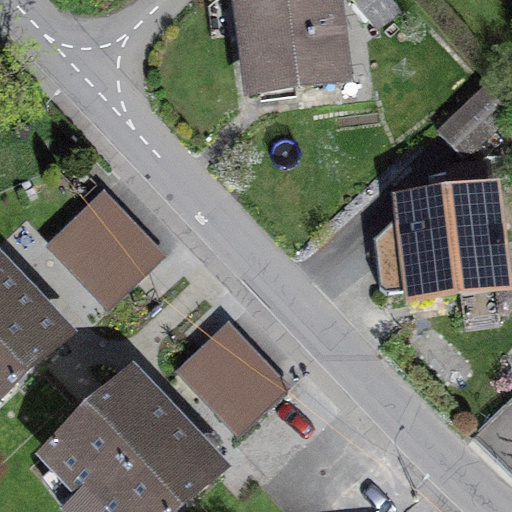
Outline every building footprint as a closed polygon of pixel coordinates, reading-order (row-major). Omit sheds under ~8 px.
[(252,0),(244,1),(255,91),(339,80),(327,0),(252,0)] [(388,0),(352,0),(376,30),(398,12),(388,0)] [(438,134),(464,161),(510,118),(484,91),(438,134)] [(415,293),(415,297),(500,287),(483,168),(447,173),(451,202),(405,208),(406,221),(395,222),(373,243),(379,291),(386,296),(415,293)] [(50,246),(111,310),(160,263),(99,199),(50,246)] [(0,397),(60,340),(0,276),(0,397)] [(181,371),(242,435),(284,395),(223,331),(181,371)] [(174,511),(215,474),(130,384),(52,458),(86,494),(67,511),(102,511),(103,511),(174,511)]
